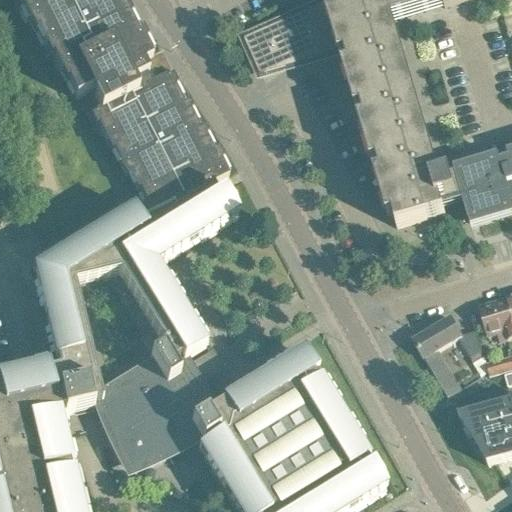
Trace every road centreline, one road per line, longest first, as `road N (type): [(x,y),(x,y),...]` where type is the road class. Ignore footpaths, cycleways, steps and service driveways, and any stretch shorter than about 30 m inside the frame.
road 1 (tertiary): [(348,323),(250,138),(160,0)]
road 2 (tertiary): [(448,504),(348,323)]
road 3 (residential): [(511,125),(498,129),(462,10),(431,19)]
road 4 (residential): [(348,323),(511,275)]
